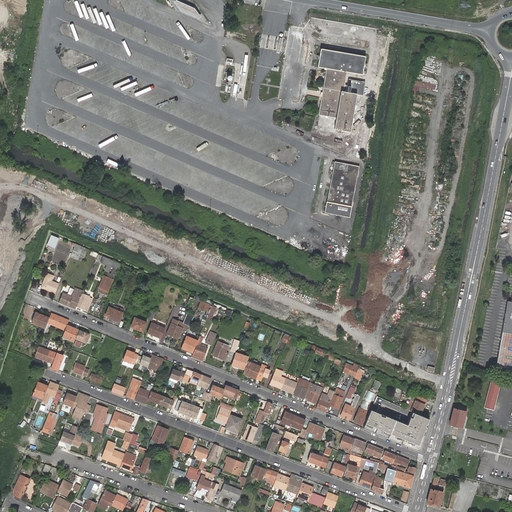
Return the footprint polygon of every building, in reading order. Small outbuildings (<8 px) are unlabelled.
[(176,0),(173,2),(180,11),(194,18),(198,19),(201,18),(194,8),(185,5),(176,0)] [(244,20),(252,21),(253,13),(245,12),(244,20)] [(347,72),(362,75),(363,68),(364,63),(366,56),(321,48),(319,55),(319,60),(317,67),(327,69),(347,72)] [(347,72),(327,69),(326,71),(323,91),(322,99),(319,114),(320,115),(336,117),(334,129),(339,130),(350,132),(352,120),(355,105),(357,93),(362,94),(364,83),(345,79),(347,72)] [(307,88),(307,95),(321,96),(321,89),(307,88)] [(332,202),(352,206),(359,166),(334,161),(326,201),(324,212),(329,213),(332,202)] [(350,217),(352,206),(332,202),(329,213),(350,217)] [(52,235),(47,246),(54,249),(59,238),(52,235)] [(87,249),(75,244),(71,253),(83,258),(87,249)] [(58,245),(54,255),(57,256),(55,260),(63,264),(69,250),(58,245)] [(107,265),(109,259),(103,256),(100,263),(107,265)] [(107,265),(104,271),(109,272),(111,266),(114,261),(109,259),(107,265)] [(111,266),(119,269),(121,264),(114,261),(111,266)] [(107,291),(108,291),(113,280),(113,278),(112,277),(111,279),(108,278),(110,274),(105,272),(103,276),(98,288),(102,289),(101,291),(106,293),(107,291)] [(41,287),(55,293),(58,284),(51,281),(53,276),(47,274),(41,287)] [(62,294),(59,303),(69,307),(74,309),(75,309),(77,306),(80,298),(82,291),(74,288),(71,296),(61,292),(61,294),(62,294)] [(80,298),(77,306),(87,310),(92,299),(89,298),(89,297),(82,294),(80,298)] [(511,294),(511,301),(509,314),(505,313),(495,367),(511,369),(511,294)] [(209,305),(200,301),(198,307),(196,310),(197,310),(199,311),(200,308),(207,311),(206,312),(209,313),(210,310),(208,309),(209,305)] [(119,311),(120,309),(114,306),(113,309),(109,307),(105,316),(119,322),(123,313),(121,312),(119,311)] [(153,318),(155,312),(150,310),(147,318),(152,320),(153,318)] [(130,312),(123,329),(127,331),(128,327),(127,327),(131,319),(132,319),(134,314),(130,312)] [(193,317),(195,314),(187,312),(183,323),(190,326),(191,323),(193,317)] [(47,322),(49,318),(36,313),(32,323),(45,329),(47,322)] [(51,313),(47,322),(50,324),(65,330),(67,325),(69,320),(63,318),(63,319),(59,318),(59,317),(51,313)] [(134,317),(131,327),(143,332),(146,322),(134,317)] [(171,323),(167,334),(178,338),(183,328),(179,326),(177,325),(178,321),(173,319),(171,323)] [(183,323),(178,321),(177,325),(179,326),(183,328),(188,330),(189,329),(190,326),(183,323)] [(151,323),(147,332),(161,338),(165,329),(151,323)] [(78,330),(67,325),(65,330),(62,336),(74,340),(78,330)] [(76,339),(86,343),(89,334),(84,332),(83,333),(79,331),(76,339)] [(206,343),(212,345),(216,334),(210,332),(206,343)] [(186,336),(181,348),(189,351),(194,339),(186,336)] [(205,338),(200,336),(198,341),(196,345),(195,347),(196,347),(193,356),(202,360),(207,349),(207,347),(200,344),(201,342),(203,343),(205,338)] [(189,351),(193,352),(195,347),(196,345),(198,341),(194,339),(189,351)] [(235,353),(239,341),(234,339),(230,351),(235,353)] [(217,341),(212,355),(225,360),(227,355),(225,354),(228,346),(217,341)] [(34,356),(52,363),(56,353),(38,347),(34,356)] [(134,365),(138,355),(134,354),(135,353),(130,351),(129,352),(126,350),(123,360),(131,363),(134,365)] [(52,363),(51,368),(58,370),(63,356),(56,353),(52,363)] [(235,353),(232,364),(245,369),(247,361),(248,357),(235,353)] [(163,359),(152,355),(147,367),(159,372),(163,359)] [(244,371),(243,373),(256,378),(261,380),(266,366),(261,364),(261,366),(247,361),(245,369),(244,371)] [(74,368),(73,371),(82,374),(86,376),(89,370),(84,368),(85,366),(77,363),(77,362),(76,362),(76,363),(75,366),(74,366),(73,368),(74,368)] [(181,372),(173,369),(170,377),(178,380),(180,381),(179,385),(180,386),(182,381),(183,379),(184,375),(180,374),(181,372)] [(198,382),(201,375),(194,372),(193,374),(191,373),(192,371),(187,369),(185,374),(184,375),(183,379),(197,384),(198,382)] [(274,374),(269,384),(281,389),(285,379),(280,377),(281,374),(278,373),(280,371),(276,369),(274,374)] [(363,372),(357,370),(355,376),(354,377),(358,379),(360,374),(362,375),(363,372)] [(92,372),(90,377),(91,378),(91,380),(101,384),(103,378),(92,374),(93,372),(92,372)] [(207,388),(211,379),(201,375),(198,382),(197,384),(203,387),(201,391),(204,392),(201,399),(206,400),(208,396),(209,394),(205,392),(207,388)] [(140,385),(141,381),(133,378),(131,383),(133,384),(128,397),(132,398),(133,396),(136,397),(137,392),(139,387),(140,385)] [(294,395),(303,398),(304,397),(308,389),(309,386),(309,385),(310,383),(301,378),(299,382),(298,385),(294,395)] [(484,407),(493,410),(501,380),(492,378),(484,407)] [(285,379),(281,389),(293,394),(297,383),(285,379)] [(57,392),(59,385),(50,381),(50,383),(44,396),(43,400),(42,401),(47,403),(50,396),(55,397),(57,392)] [(373,381),(371,388),(377,390),(379,383),(373,381)] [(48,386),(37,382),(32,394),(43,399),(48,386)] [(114,383),(111,391),(123,395),(126,387),(114,383)] [(309,387),(305,397),(307,398),(307,399),(307,400),(315,403),(321,390),(323,384),(321,383),(319,386),(310,383),(309,385),(309,387)] [(223,392),(224,389),(212,385),(209,393),(221,398),(221,397),(222,394),(223,392)] [(233,397),(236,398),(239,390),(236,389),(226,385),(224,389),(223,392),(233,397)] [(151,392),(139,387),(137,392),(136,397),(135,399),(135,400),(146,404),(147,399),(151,392)] [(350,387),(346,397),(349,399),(352,393),(353,393),(355,389),(350,387)] [(81,418),(84,412),(84,410),(85,407),(86,405),(87,404),(90,396),(78,391),(72,407),(75,408),(73,415),(81,418)] [(163,396),(151,391),(151,392),(147,399),(159,404),(162,396),(163,396)] [(335,391),(329,405),(338,408),(340,402),(341,398),(342,398),(343,394),(335,391)] [(72,407),(76,397),(74,396),(74,395),(72,394),(72,395),(67,393),(63,403),(72,407)] [(341,416),(350,420),(360,396),(355,394),(354,396),(356,397),(352,406),(346,404),(341,416)] [(415,398),(410,411),(415,413),(420,415),(426,399),(417,395),(415,398)] [(162,396),(159,404),(165,406),(166,404),(168,405),(172,407),(174,401),(176,396),(175,396),(173,400),(170,399),(162,396)] [(410,411),(376,396),(373,404),(379,407),(377,412),(371,410),(363,428),(418,451),(421,449),(429,419),(420,415),(415,413),(410,411)] [(319,398),(315,408),(326,413),(330,403),(319,398)] [(182,413),(187,414),(191,405),(182,401),(178,400),(174,410),(178,411),(179,409),(183,411),(182,413)] [(272,404),(267,402),(263,411),(263,414),(268,416),(269,413),(271,408),(272,404)] [(101,432),(104,422),(102,422),(105,414),(107,408),(97,405),(94,414),(96,415),(95,419),(93,425),(97,426),(95,430),(101,432)] [(191,405),(187,414),(191,416),(192,415),(196,416),(195,418),(199,419),(201,413),(202,412),(203,409),(199,408),(191,405)] [(220,407),(216,419),(226,423),(230,410),(220,407)] [(359,408),(354,422),(363,425),(369,412),(359,408)] [(454,408),(450,424),(462,427),(466,411),(454,408)] [(263,414),(263,411),(260,410),(254,426),(258,427),(259,423),(260,421),(262,415),(263,414)] [(291,425),(295,415),(285,411),(281,421),(291,425)] [(48,415),(41,431),(50,434),(53,427),(55,422),(56,419),(57,416),(53,414),(49,413),(48,415)] [(119,415),(114,413),(110,423),(115,424),(115,425),(116,424),(117,421),(130,427),(133,419),(119,413),(119,415)] [(230,414),(225,428),(233,431),(237,432),(242,419),(230,414)] [(301,429),(305,420),(295,415),(291,425),(301,429)] [(115,424),(110,423),(106,433),(111,435),(115,424)] [(257,428),(253,440),(258,441),(264,425),(259,423),(258,427),(257,428)] [(310,423),(307,431),(314,434),(312,437),(320,440),(324,428),(315,425),(315,424),(313,424),(310,423)] [(71,424),(69,431),(74,433),(77,427),(71,424)] [(242,438),(252,442),(253,440),(257,428),(247,424),(242,438)] [(151,439),(149,444),(152,446),(153,444),(155,445),(155,444),(157,445),(156,446),(157,446),(161,448),(163,444),(169,430),(157,425),(151,439)] [(74,437),(74,436),(63,431),(59,440),(59,441),(71,445),(72,442),(72,441),(74,437)] [(292,440),(296,441),(298,435),(288,432),(286,431),(285,432),(284,435),(293,438),(292,440)] [(272,432),(265,450),(272,452),(279,435),(272,432)] [(82,436),(75,433),(74,436),(74,437),(72,441),(79,444),(82,436)] [(131,438),(130,442),(129,443),(134,445),(139,446),(140,444),(135,442),(138,435),(133,433),(132,435),(131,438)] [(349,451),(350,449),(354,439),(344,435),(340,445),(339,448),(342,449),(343,446),(349,448),(347,451),(348,451),(349,451)] [(185,437),(180,450),(182,451),(189,453),(193,441),(185,437)] [(362,453),(366,443),(355,438),(354,439),(350,449),(362,453)] [(282,440),(278,450),(283,451),(284,450),(286,451),(289,443),(282,440)] [(124,456),(125,454),(113,450),(115,444),(109,441),(102,458),(121,465),(124,456)] [(215,454),(219,446),(214,444),(207,459),(215,462),(217,458),(214,457),(215,454)] [(365,452),(372,455),(376,447),(368,444),(365,452)] [(203,458),(205,459),(209,450),(197,446),(194,454),(198,456),(197,457),(199,458),(198,459),(201,460),(202,459),(203,458)] [(380,458),(383,450),(376,447),(372,455),(380,458)] [(175,460),(178,451),(169,448),(166,456),(174,460),(175,460)] [(393,463),(396,455),(385,451),(382,459),(393,463)] [(121,465),(120,466),(131,470),(134,460),(135,457),(132,456),(133,455),(128,453),(126,452),(125,454),(124,456),(121,465)] [(148,466),(149,462),(151,458),(150,458),(152,454),(147,452),(146,456),(145,456),(139,471),(145,473),(148,466)] [(311,452),(308,461),(320,465),(326,467),(326,466),(329,459),(323,457),(311,452)] [(342,462),(347,464),(349,458),(350,455),(347,454),(344,453),(342,462)] [(406,465),(409,460),(396,455),(393,463),(392,463),(397,465),(398,463),(406,466),(406,465)] [(374,470),(376,471),(376,470),(378,463),(376,462),(370,460),(364,458),(361,457),(360,461),(359,466),(363,467),(364,464),(365,462),(376,466),(376,467),(375,468),(374,470)] [(229,458),(227,463),(226,465),(225,465),(224,469),(239,475),(241,471),(240,470),(242,464),(238,463),(238,461),(229,458)] [(334,463),(330,472),(341,476),(345,467),(334,463)] [(383,471),(384,471),(385,465),(379,463),(378,463),(376,470),(383,471)] [(347,464),(344,474),(353,477),(354,476),(357,477),(359,467),(347,464)] [(186,475),(199,479),(201,472),(201,471),(202,470),(192,466),(190,465),(186,475)] [(262,479),(266,469),(255,465),(251,475),(262,479)] [(384,480),(393,482),(396,470),(387,468),(386,471),(384,480)] [(267,482),(273,484),(278,473),(267,469),(264,476),(268,478),(267,482)] [(396,470),(393,482),(411,488),(414,476),(396,470)] [(374,475),(363,471),(359,484),(370,488),(374,475)] [(14,489),(23,493),(30,479),(25,477),(21,474),(14,489)] [(210,477),(201,474),(197,486),(196,487),(199,488),(200,487),(201,484),(207,486),(210,487),(211,484),(212,479),(209,478),(210,477)] [(288,482),(290,478),(278,474),(273,485),(285,490),(288,482)] [(295,475),(292,474),(290,478),(285,490),(297,495),(302,483),(302,482),(294,479),(295,475)] [(375,475),(371,490),(381,494),(383,489),(379,487),(381,478),(378,478),(378,475),(377,474),(376,475),(375,475)] [(57,491),(56,493),(59,494),(60,492),(67,496),(72,484),(70,483),(72,480),(64,476),(57,491)] [(434,476),(427,503),(439,506),(444,489),(437,487),(435,487),(436,484),(437,484),(439,477),(434,476)] [(45,479),(41,488),(49,492),(47,495),(53,498),(59,486),(53,483),(45,479)] [(85,491),(89,493),(90,491),(92,487),(95,482),(90,480),(88,485),(85,491)] [(95,493),(99,483),(95,482),(92,487),(90,491),(89,493),(87,499),(83,508),(88,511),(90,511),(92,511),(97,504),(90,500),(94,493),(95,493)] [(212,500),(218,484),(212,482),(206,498),(212,500)] [(312,492),(313,487),(302,483),(297,495),(296,496),(308,501),(312,492)] [(452,509),(458,484),(454,483),(448,508),(452,509)] [(237,499),(238,499),(241,491),(224,484),(221,493),(237,499)] [(13,488),(14,495),(20,498),(23,493),(14,489),(13,488)] [(101,498),(97,506),(105,509),(108,504),(111,506),(112,504),(116,496),(104,490),(103,493),(101,498)] [(325,497),(312,492),(308,501),(308,502),(322,507),(323,503),(325,497)] [(334,507),(338,497),(327,492),(326,494),(325,497),(323,503),(334,507)] [(112,504),(123,510),(128,500),(116,494),(116,496),(112,504)] [(67,511),(71,504),(57,497),(51,509),(57,511),(67,511)] [(140,511),(143,507),(147,499),(142,498),(139,505),(135,511),(140,511)] [(364,511),(366,507),(354,502),(350,511),(364,511)] [(67,511),(80,511),(82,508),(79,506),(72,503),(71,504),(67,511)]
